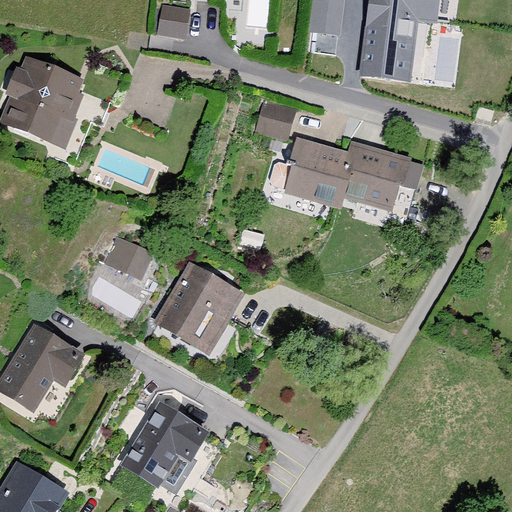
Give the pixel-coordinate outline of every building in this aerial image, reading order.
[(372,0),(364,75),(409,80),(416,19),(436,21),(438,0),(372,0)] [(189,38),(194,9),(165,3),(159,33),(189,38)] [(87,78),(26,54),(0,117),(0,121),(59,146),(87,78)] [(266,98),(257,132),(290,141),(300,108),(266,98)] [(351,159),(300,142),(283,194),(342,213),(347,198),(389,212),(409,153),(358,136),(351,159)] [(147,278),(158,251),(118,235),(107,261),(147,278)] [(245,293),(190,258),(152,317),(208,352),(245,293)] [(105,277),(141,289),(145,277),(109,265),(105,277)] [(96,352),(34,319),(0,383),(0,388),(37,408),(56,372),(79,384),(96,352)] [(219,429),(164,396),(124,463),(162,486),(182,451),(200,462),(219,429)] [(53,511),(69,488),(20,458),(0,490),(0,511),(53,511)]
